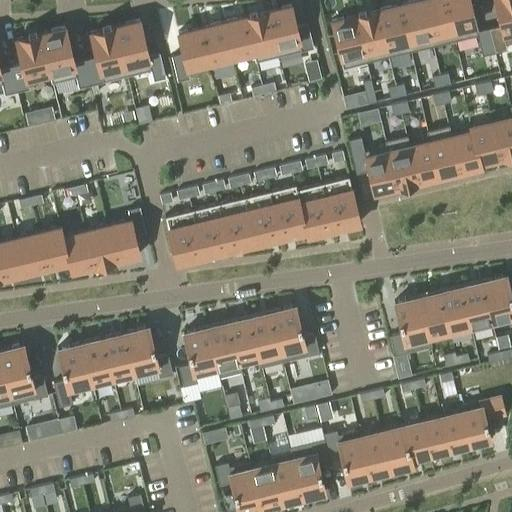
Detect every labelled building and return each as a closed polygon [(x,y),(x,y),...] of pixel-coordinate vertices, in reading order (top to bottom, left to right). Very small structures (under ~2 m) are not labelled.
[(420,0),(411,0),(398,3),(409,51),(432,45),(420,0)] [(444,0),(420,0),(432,45),(454,40),(444,0)] [(468,0),(444,0),(454,40),(477,34),(476,30),(468,0)] [(511,0),(493,0),(499,24),(488,27),(493,47),(504,45),(503,39),(511,37),(511,0)] [(398,3),(376,9),(387,56),(409,51),(398,3)] [(290,4),(267,10),(278,56),(312,47),(306,22),(295,25),(290,4)] [(376,9),(354,14),(365,62),(387,56),(376,9)] [(267,10),(244,15),(255,61),(278,56),(267,10)] [(354,14),(330,20),(342,67),(365,62),(354,14)] [(244,15),(222,21),(232,62),(233,61),(232,57),(237,56),(252,52),(254,61),(255,61),(244,15)] [(138,19),(114,25),(126,75),(150,69),(152,80),(164,77),(158,52),(147,54),(138,19)] [(222,21),(200,26),(210,67),(232,62),(222,21)] [(96,56),(84,59),(90,84),(126,75),(114,25),(89,31),(96,56)] [(64,26),(39,32),(52,82),(69,78),(75,76),(78,87),(90,84),(84,59),(72,61),(64,26)] [(182,52),(170,55),(176,80),(188,77),(186,68),(191,67),(208,63),(209,67),(210,67),(200,26),(177,32),(182,52)] [(488,27),(476,30),(477,34),(481,50),(493,47),(488,27)] [(21,63),(10,66),(16,91),(28,88),(27,83),(49,78),(51,82),(52,82),(39,32),(15,38),(21,63)] [(0,83),(1,83),(3,94),(16,91),(10,66),(0,67),(0,83)] [(447,72),(439,74),(441,85),(449,83),(447,72)] [(439,74),(431,76),(434,87),(441,85),(439,74)] [(370,79),(362,81),(367,103),(375,101),(370,79)] [(489,80),(481,82),(484,93),(492,91),(489,80)] [(273,81),(261,84),(263,92),(274,89),(273,81)] [(481,82),(473,84),(476,95),(484,93),(481,82)] [(402,83),(394,85),(397,96),(405,94),(402,83)] [(261,84),(250,87),(252,95),(263,92),(261,84)] [(394,85),(386,87),(389,98),(397,96),(394,85)] [(448,90),(439,92),(442,103),(450,101),(448,90)] [(229,92),(217,95),(219,103),(230,100),(229,92)] [(439,92),(432,94),(434,105),(442,103),(439,92)] [(406,100),(397,102),(400,113),(408,111),(406,100)] [(397,102),(390,104),(392,115),(400,113),(397,102)] [(38,108),(23,112),(26,124),(41,120),(38,108)] [(511,117),(510,110),(489,115),(500,158),(511,154),(511,117)] [(471,124),(469,124),(480,167),(480,166),(480,162),(500,158),(489,115),(470,120),(471,124)] [(447,124),(426,129),(427,134),(438,177),(459,172),(448,129),(447,124)] [(452,128),(448,129),(459,172),(480,167),(469,124),(452,128)] [(387,144),(385,144),(396,187),(417,182),(405,134),(385,139),(387,144)] [(408,134),(405,134),(417,182),(438,177),(427,134),(410,138),(408,134)] [(362,135),(347,139),(355,173),(367,170),(372,193),(396,187),(385,144),(365,149),(362,135)] [(341,149),(330,152),(333,161),(343,159),(341,149)] [(324,153),(315,156),(317,165),(327,163),(324,153)] [(315,156),(303,159),(306,168),(317,165),(315,156)] [(299,160),(289,162),(292,171),(301,169),(299,160)] [(289,162),(278,165),(280,174),(292,171),(289,162)] [(273,166),(263,168),(265,178),(275,175),(273,166)] [(263,168),(252,171),(255,180),(265,178),(263,168)] [(248,172),(237,175),(239,184),(250,181),(248,172)] [(239,184),(237,175),(227,177),(229,186),(239,184)] [(347,176),(322,182),(332,229),(359,222),(347,176)] [(222,178),(211,181),(213,190),(224,188),(222,178)] [(211,181),(201,184),(203,193),(213,190),(211,181)] [(322,182),(296,188),(307,235),(332,229),(322,182)] [(85,183),(73,186),(75,194),(87,191),(85,183)] [(295,184),(268,190),(280,237),(304,231),(305,235),(307,235),(296,188),(295,184)] [(196,185),(185,187),(187,197),(198,194),(196,185)] [(73,186),(62,188),(64,196),(75,194),(73,186)] [(185,187),(175,190),(177,199),(187,197),(185,187)] [(268,190),(242,196),(254,243),(280,237),(268,190)] [(172,200),(170,191),(159,194),(161,203),(172,200)] [(40,194),(29,197),(31,204),(42,202),(40,194)] [(254,243),(242,196),(216,202),(227,249),(254,243)] [(29,197),(17,199),(19,207),(31,204),(29,197)] [(227,249),(216,202),(190,209),(201,256),(227,249)] [(129,218),(106,224),(115,260),(138,254),(133,234),(145,231),(139,206),(127,209),(129,218)] [(190,209),(164,215),(175,262),(201,256),(190,209)] [(106,224),(84,229),(93,265),(115,260),(106,224)] [(44,229),(37,231),(46,267),(67,262),(70,271),(59,225),(44,229)] [(60,225),(59,225),(70,271),(93,265),(84,229),(62,234),(60,225)] [(37,231),(15,236),(24,272),(46,267),(37,231)] [(15,236),(0,239),(0,271),(1,278),(24,272),(15,236)] [(511,315),(511,295),(510,296),(505,273),(480,279),(492,326),(493,325),(492,321),(511,315)] [(480,279),(459,284),(471,331),(492,326),(480,279)] [(471,331),(459,284),(438,289),(449,331),(469,326),(470,331),(471,331)] [(438,289),(417,295),(430,346),(431,345),(429,336),(449,331),(438,289)] [(401,332),(389,335),(393,355),(430,346),(417,295),(393,300),(401,332)] [(294,304),(269,310),(282,361),(318,352),(313,332),(301,335),(294,304)] [(269,310),(248,315),(261,366),(282,361),(269,310)] [(248,315),(227,320),(240,371),(241,371),(240,366),(259,362),(260,366),(261,366),(248,315)] [(227,320),(206,325),(219,376),(240,371),(227,320)] [(148,325),(123,331),(133,373),(156,367),(158,376),(172,373),(167,353),(155,356),(148,325)] [(190,362),(178,365),(182,385),(196,382),(195,377),(217,372),(218,376),(219,376),(206,325),(182,331),(190,362)] [(133,373),(123,331),(102,336),(112,378),(133,373)] [(112,378),(102,336),(81,341),(92,388),(93,387),(92,383),(112,378)] [(64,378),(52,381),(58,406),(71,403),(69,393),(92,388),(81,341),(56,347),(64,378)] [(22,343),(0,348),(0,353),(12,403),(47,395),(42,375),(30,378),(22,343)] [(509,348),(498,351),(500,359),(511,356),(509,348)] [(450,352),(442,354),(445,366),(456,363),(454,355),(453,351),(450,352)] [(498,351),(486,354),(488,361),(500,359),(498,351)] [(466,352),(454,355),(456,363),(468,360),(466,352)] [(0,405),(12,403),(0,353),(0,405)] [(450,371),(438,373),(440,381),(452,379),(450,371)] [(423,378),(411,380),(413,388),(424,385),(423,378)] [(412,388),(411,380),(399,383),(401,391),(412,388)] [(382,388),(370,390),(372,398),(384,395),(382,388)] [(370,390),(358,393),(360,401),(372,398),(370,390)] [(456,404),(457,409),(459,409),(468,444),(489,439),(484,418),(503,413),(499,394),(456,404)] [(268,396),(256,399),(259,411),(271,408),(269,400),(268,396)] [(281,397),(269,400),(271,408),(282,405),(281,397)] [(238,403),(226,406),(229,418),(241,415),(238,403)] [(318,415),(315,403),(303,406),(306,418),(318,415)] [(131,407),(120,410),(122,418),(133,415),(131,407)] [(459,409),(457,409),(440,413),(448,449),(468,444),(459,409)] [(120,410),(108,413),(110,420),(122,418),(120,410)] [(448,449),(440,413),(420,418),(429,454),(448,449)] [(272,414),(260,417),(262,425),(274,422),(272,414)] [(73,415),(57,419),(60,433),(76,429),(73,415)] [(260,417),(248,420),(250,428),(262,425),(260,417)] [(57,418),(45,421),(48,436),(60,433),(57,419),(57,418)] [(429,454),(420,418),(400,423),(409,459),(410,459),(429,454)] [(409,459),(400,423),(379,428),(389,470),(411,465),(410,459),(409,459)] [(358,433),(359,433),(358,428),(336,434),(335,429),(322,432),(323,438),(328,457),(327,452),(338,449),(346,480),(368,475),(358,433)] [(389,470),(379,428),(359,433),(358,433),(368,475),(389,470)] [(323,438),(289,446),(302,497),(324,492),(316,460),(328,457),(323,438)] [(282,453),(269,456),(281,502),(302,497),(289,446),(288,446),(290,451),(286,452),(282,453)] [(281,502),(269,456),(270,461),(251,465),(250,461),(248,461),(260,507),(281,502)] [(227,461),(213,464),(218,484),(230,481),(237,511),(240,511),(260,507),(248,461),(228,466),(227,461)] [(91,472),(80,475),(82,483),(93,480),(91,472)] [(82,483),(80,475),(68,478),(70,486),(82,483)] [(52,482),(40,485),(42,493),(54,490),(52,482)] [(42,493),(40,485),(29,488),(30,496),(42,493)] [(10,492),(0,494),(0,502),(12,500),(10,492)] [(129,505),(109,510),(109,511),(143,511),(139,493),(127,496),(129,505)]
